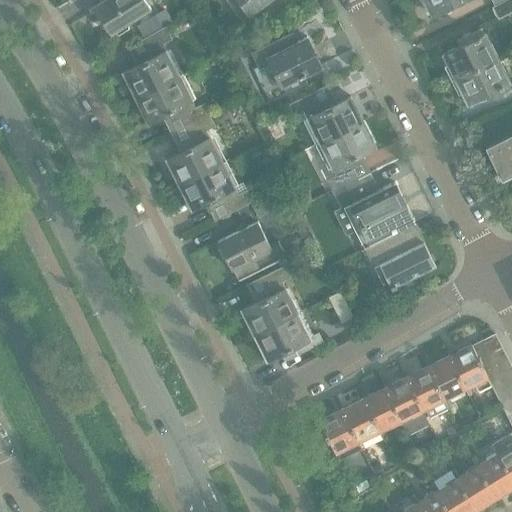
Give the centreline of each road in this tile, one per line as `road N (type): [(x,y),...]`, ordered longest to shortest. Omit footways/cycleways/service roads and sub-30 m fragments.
road 1 (secondary): [(221,429),(94,161),(1,0)]
road 2 (secondary): [(0,102),(180,451)]
road 3 (residential): [(221,429),(489,275)]
road 4 (residential): [(489,275),(358,0)]
